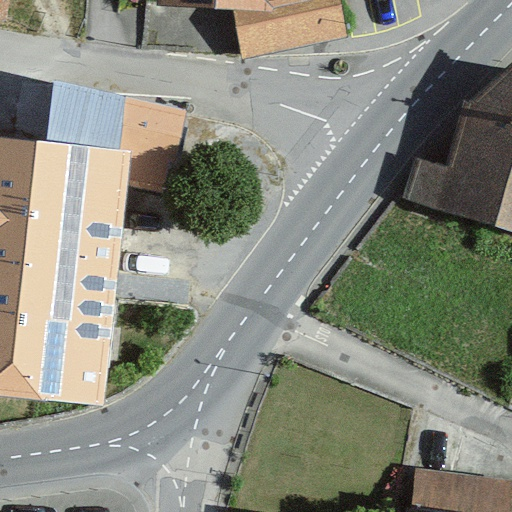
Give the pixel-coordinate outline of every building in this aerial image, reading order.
[(150,0),(150,10),(250,12),(303,0),(150,0)] [(331,0),(321,0),(229,18),(238,63),(340,43),(331,0)] [(411,167),(402,199),(511,236),(511,71),(507,69),(459,109),(438,175),(411,167)] [(176,115),(47,89),(40,139),(137,155),(153,140),(171,144),(176,115)] [(0,396),(93,405),(119,153),(0,142),(0,396)] [(504,511),(507,490),(412,479),(407,511),(504,511)]
